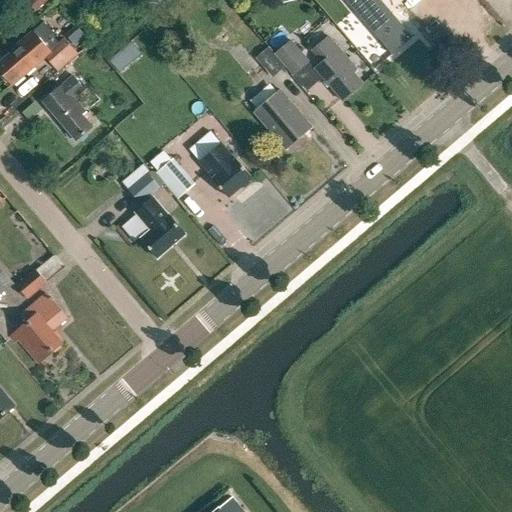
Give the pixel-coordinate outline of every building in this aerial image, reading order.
[(46,0),(29,0),(27,2),(36,12),(48,1),(46,0)] [(345,0),(392,55),(412,38),(380,0),(345,0)] [(162,47),(183,50),(186,33),(165,29),(162,47)] [(358,70),(338,47),(328,35),(312,48),(322,61),(314,67),(343,100),(363,83),(354,73),(358,70)] [(13,51),(0,61),(0,70),(12,85),(37,63),(28,54),(37,47),(27,36),(11,49),(13,51)] [(55,68),(75,51),(64,38),(44,55),(55,68)] [(277,54),(294,75),(310,62),(292,41),(277,54)] [(131,43),(108,62),(119,74),(141,55),(131,43)] [(258,57),(273,76),(284,67),(269,48),(258,57)] [(43,101),(76,140),(92,126),(82,114),(85,111),(74,98),(84,89),(72,76),(63,84),(43,101)] [(281,91),(255,113),(286,150),(312,128),(281,91)] [(212,178),(228,197),(252,177),(236,158),(235,158),(222,142),(199,160),(213,177),(212,178)] [(194,184),(172,158),(156,171),(178,197),(194,184)] [(128,190),(140,205),(159,189),(147,174),(128,190)] [(141,238),(157,258),(185,234),(169,215),(168,215),(153,197),(135,212),(151,230),(141,238)] [(0,295),(13,284),(0,268),(0,295)] [(28,298),(46,284),(35,270),(17,285),(28,298)] [(23,314),(31,324),(13,339),(16,343),(20,340),(38,363),(42,359),(43,359),(62,343),(52,331),(67,318),(46,294),(31,306),(32,307),(23,314)] [(0,418),(15,406),(0,388),(0,418)] [(244,511),(232,498),(215,511),(244,511)]
